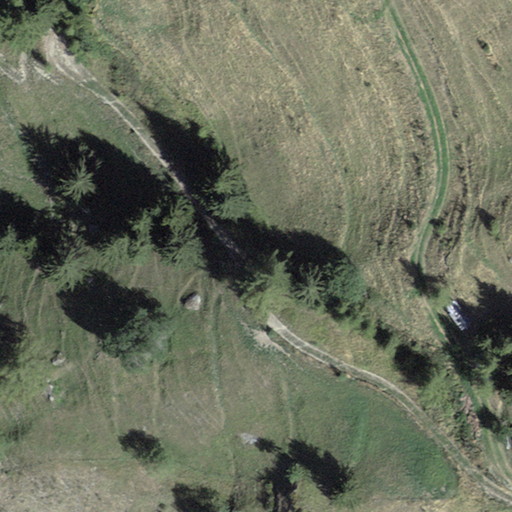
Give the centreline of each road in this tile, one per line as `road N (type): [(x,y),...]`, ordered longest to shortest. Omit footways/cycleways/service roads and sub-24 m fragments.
road 1 (track): [(511,496),(492,489),(393,389),(287,331),(182,186),(55,55)]
road 2 (track): [(511,479),(494,446),(485,402),(423,288),(420,245),(446,156),(438,116),(389,0)]
